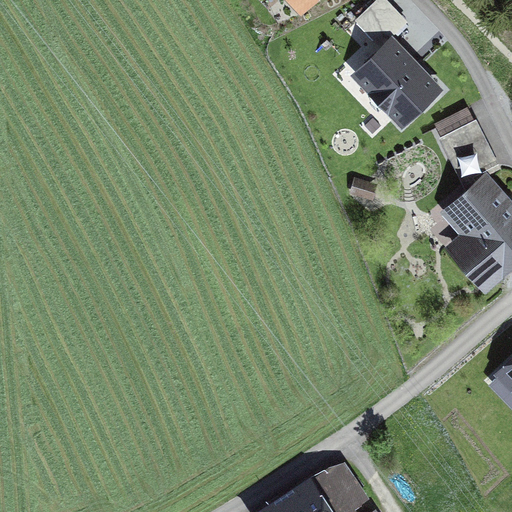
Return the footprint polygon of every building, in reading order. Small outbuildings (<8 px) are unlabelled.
[(293,0),(302,9),(311,0),(293,0)] [(442,90),(390,36),(349,74),(401,128),(442,90)] [(494,165),(473,125),(446,139),(460,167),(469,162),(475,174),(494,165)] [(511,257),(511,211),(484,181),(453,209),(474,234),(456,250),(484,282),(511,257)] [(511,354),(485,381),(511,408),(511,354)] [(375,511),(373,511),(354,511),(352,507),(366,497),(343,462),(268,511),(375,511)]
